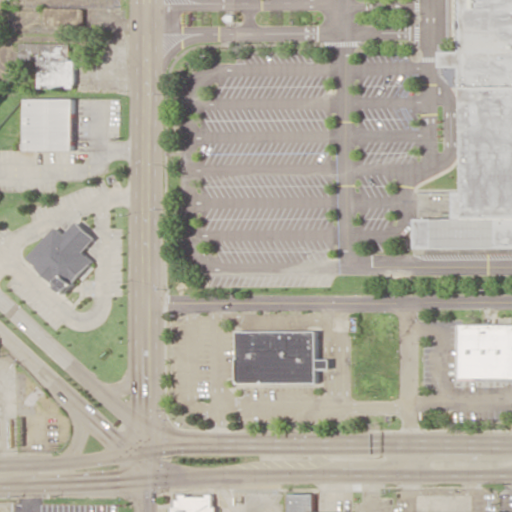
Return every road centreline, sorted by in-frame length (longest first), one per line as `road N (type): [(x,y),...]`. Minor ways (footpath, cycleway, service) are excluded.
road 1 (tertiary): [(147,428),(147,0)]
road 2 (trunk): [(147,480),(511,475)]
road 3 (trunk): [(511,443),(204,443)]
road 4 (trunk): [(147,428),(0,301)]
road 5 (secondary): [(0,475),(27,486),(147,480)]
road 6 (secondary): [(136,452),(24,464),(0,474)]
